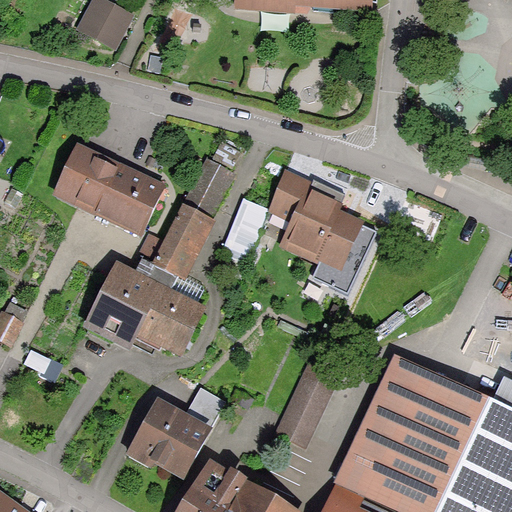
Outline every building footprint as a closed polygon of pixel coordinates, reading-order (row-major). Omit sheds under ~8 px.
[(229,0),(230,13),(373,12),(373,0),(229,0)] [(129,22),(91,1),(70,38),(107,59),(129,22)] [(168,188),(80,147),(55,198),(143,240),(168,188)] [(233,179),(206,166),(150,278),(176,291),(233,179)] [(343,200),(283,174),(268,207),(292,218),(277,252),(340,280),(365,224),(338,212),(343,200)] [(248,201),(227,250),(253,260),(273,212),(248,201)] [(150,278),(119,261),(82,329),(130,355),(139,338),(181,361),(209,309),(176,291),(150,278)] [(9,304),(0,322),(0,343),(14,350),(32,315),(9,304)] [(482,405),(382,360),(325,486),(382,511),(511,511),(511,377),(498,371),(482,405)] [(314,450),(334,385),(302,376),(282,440),(314,450)] [(178,484),(220,403),(194,390),(181,415),(148,397),(119,453),(178,484)] [(202,461),(169,511),(281,511),(234,482),(202,461)] [(361,511),(326,494),(316,511),(361,511)] [(28,511),(0,495),(0,511),(28,511)]
